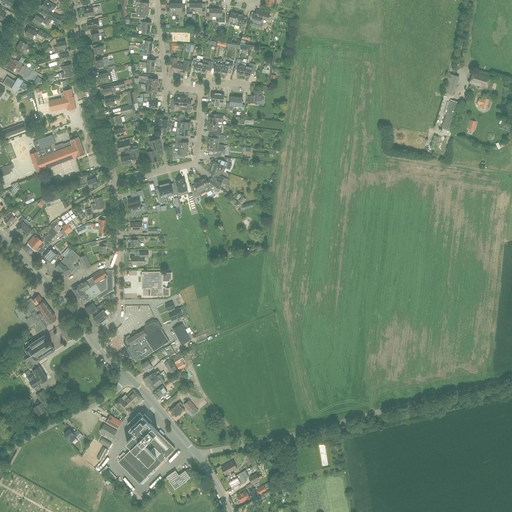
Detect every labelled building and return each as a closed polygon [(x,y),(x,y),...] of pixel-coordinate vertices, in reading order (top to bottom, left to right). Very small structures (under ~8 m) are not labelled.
[(149,3),(146,3),(146,0),(136,0),(136,8),(148,9),(149,3)] [(60,16),(49,10),(51,7),(54,9),(56,6),(47,1),(46,2),(44,1),(40,7),(43,9),(40,13),(45,16),(58,23),(66,21),(64,15),(60,16)] [(175,16),(176,3),(170,3),(170,7),(166,7),(166,14),(172,14),(172,16),(175,16)] [(182,3),(176,3),(175,16),(176,16),(176,11),(179,11),(179,15),(185,15),(185,8),(182,8),(182,3)] [(195,11),(196,3),(189,3),(189,7),(186,7),(186,14),(192,14),(192,11),(195,11)] [(202,3),(196,3),(195,11),(199,11),(199,14),(205,14),(205,8),(202,8),(202,3)] [(96,7),(92,8),(84,10),(85,17),(94,15),(94,18),(102,16),(101,13),(100,6),(96,7)] [(148,15),(148,9),(136,8),(137,8),(136,13),(131,13),(131,17),(141,18),(141,14),(148,15)] [(215,16),(216,8),(209,8),(209,13),(206,13),(206,19),(212,20),(212,16),(215,16)] [(222,9),(216,8),(215,16),(219,16),(219,20),(225,20),(225,13),(222,13),(222,9)] [(251,21),(252,21),(251,23),(252,23),(254,24),(255,24),(255,22),(260,23),(262,18),(268,19),(269,13),(256,10),(255,14),(252,13),(251,21)] [(235,23),(237,13),(231,12),(229,18),(225,17),(225,22),(228,23),(229,21),(235,23)] [(246,19),(242,19),(243,15),(237,13),(235,23),(234,25),(238,26),(239,25),(239,24),(241,24),(240,29),(243,30),(246,19)] [(48,25),(51,20),(46,18),(45,21),(43,20),(36,15),(32,21),(40,25),(42,22),(48,25)] [(87,23),(88,29),(99,26),(98,20),(87,23)] [(37,33),(36,32),(28,28),(25,34),(32,38),(34,34),(37,36),(36,37),(41,40),(45,34),(39,30),(37,33)] [(99,40),(98,36),(98,33),(91,35),(92,42),(99,40)] [(35,46),(33,45),(28,42),(27,44),(21,41),(16,48),(22,52),(24,49),(30,53),(32,49),(31,49),(32,49),(33,50),(35,46)] [(54,47),(54,51),(55,54),(64,51),(63,48),(66,48),(65,41),(56,43),(57,47),(54,47)] [(94,48),(95,54),(103,53),(102,49),(104,49),(103,46),(99,47),(98,44),(92,45),(93,48),(94,48)] [(46,53),(51,49),(47,45),(43,49),(46,53)] [(152,53),(152,47),(139,46),(139,48),(144,49),(144,52),(140,52),(140,55),(148,56),(149,53),(152,53)] [(61,61),(69,59),(68,53),(59,55),(60,59),(56,60),(57,63),(61,62),(61,61)] [(103,63),(108,61),(109,61),(108,57),(101,58),(102,59),(96,61),(97,68),(104,66),(103,63)] [(171,57),(169,63),(168,68),(172,68),(171,71),(177,73),(180,64),(176,63),(177,60),(174,59),(174,58),(171,57)] [(193,57),(191,64),(190,68),(194,68),(193,71),(200,72),(203,60),(202,60),(202,63),(199,62),(200,59),(193,57)] [(13,72),(13,71),(15,72),(17,69),(18,70),(17,71),(20,73),(24,67),(21,65),(20,67),(16,65),(18,63),(10,59),(5,67),(13,72)] [(220,73),(222,64),(223,61),(221,60),(221,59),(220,59),(219,59),(218,59),(217,59),(216,59),(213,59),(212,62),(211,65),(215,66),(213,72),(215,72),(214,73),(219,74),(219,73),(220,73)] [(237,74),(243,75),(245,66),(246,63),(242,62),(243,60),(237,59),(234,69),(237,70),(237,74)] [(190,61),(187,61),(184,60),(183,64),(180,64),(177,73),(184,74),(185,67),(189,68),(190,61)] [(211,69),(211,65),(212,62),(203,60),(200,72),(206,74),(207,68),(211,69)] [(226,75),(227,73),(230,73),(232,63),(226,61),(225,65),(222,64),(220,73),(226,75)] [(256,64),(252,63),(250,63),(249,67),(245,66),(243,75),(249,77),(251,71),(254,71),(256,64)] [(116,80),(115,74),(113,68),(114,68),(108,69),(109,70),(108,70),(109,72),(107,73),(107,72),(99,74),(101,82),(109,80),(109,82),(116,80)] [(73,75),(72,69),(64,71),(64,72),(60,73),(62,78),(73,75)] [(469,83),(487,88),(490,77),(473,72),(469,83)] [(453,96),(459,76),(449,73),(443,93),(453,96)] [(158,79),(152,79),(153,75),(140,74),(140,77),(148,78),(148,81),(147,80),(146,81),(146,84),(145,84),(157,86),(158,79)] [(7,76),(3,83),(16,91),(23,80),(17,77),(15,81),(7,76)] [(25,93),(31,90),(29,84),(22,86),(25,93)] [(115,93),(114,89),(113,86),(105,88),(105,89),(102,90),(104,95),(115,93)] [(63,91),(63,93),(60,93),(62,98),(49,101),(51,111),(67,108),(67,110),(76,108),(71,89),(63,91)] [(135,90),(127,91),(129,104),(137,103),(135,90)] [(254,90),(253,95),(251,95),(251,96),(248,96),(247,104),(250,104),(250,102),(255,103),(255,102),(256,102),(257,103),(259,103),(261,102),(264,100),(264,98),(262,95),(262,92),(262,91),(260,91),(254,90)] [(114,101),(118,100),(116,95),(112,96),(112,98),(105,100),(106,103),(105,103),(105,105),(106,106),(106,105),(107,106),(114,104),(114,101)] [(180,107),(181,97),(175,96),(174,104),(171,104),(170,110),(174,110),(174,106),(180,107)] [(235,106),(236,97),(230,96),(229,103),(226,103),(225,109),(232,109),(232,106),(235,106)] [(150,100),(150,97),(143,97),(142,101),(149,102),(149,107),(157,108),(157,101),(150,100)] [(191,100),(188,100),(188,98),(181,97),(180,107),(181,107),(180,109),(186,110),(186,112),(190,112),(191,100)] [(242,98),(236,97),(235,106),(238,106),(238,108),(241,109),(240,110),(244,111),(244,105),(241,104),(242,98)] [(481,106),(486,108),(488,99),(484,98),(483,99),(479,98),(477,104),(482,105),(481,106)] [(452,132),(461,103),(451,100),(442,129),(452,132)] [(122,115),(136,112),(134,104),(120,107),(122,115)] [(167,119),(163,119),(163,115),(156,114),(155,124),(163,125),(163,127),(166,127),(167,119)] [(222,120),(222,115),(212,114),(212,117),(208,117),(208,123),(217,124),(222,125),(223,120),(222,120)] [(122,122),(120,116),(116,117),(116,116),(111,118),(111,120),(110,121),(111,125),(112,124),(112,125),(122,122)] [(177,121),(177,127),(189,129),(190,122),(184,122),(184,118),(177,118),(177,121)] [(220,135),(221,128),(217,128),(217,124),(208,123),(207,130),(215,131),(214,134),(215,134),(220,135)] [(22,124),(3,131),(5,137),(25,129),(22,124)] [(189,135),(189,129),(177,127),(176,134),(175,137),(182,138),(183,135),(189,135)] [(123,131),(125,130),(124,128),(122,128),(114,130),(116,137),(124,135),(123,131)] [(71,141),(63,144),(63,143),(55,146),(54,143),(55,143),(52,134),(38,140),(33,142),(36,151),(29,154),(36,171),(76,156),(76,157),(84,154),(78,137),(70,140),(71,141)] [(224,135),(222,135),(220,135),(215,134),(214,137),(208,137),(208,143),(217,144),(217,141),(221,142),(224,142),(224,135)] [(182,141),(182,138),(175,137),(175,141),(174,147),(187,149),(188,142),(182,141)] [(149,141),(152,151),(156,150),(156,153),(162,152),(159,139),(149,141)] [(138,150),(137,145),(130,146),(129,141),(117,144),(119,152),(125,150),(125,153),(138,150)] [(223,145),(217,144),(208,143),(207,150),(213,150),(213,154),(220,154),(220,151),(223,149),(223,145)] [(187,155),(187,149),(174,147),(174,151),(173,157),(180,158),(181,154),(187,155)] [(158,160),(156,153),(156,150),(152,151),(147,152),(150,163),(158,160)] [(140,159),(139,154),(138,151),(128,153),(129,156),(121,158),(122,165),(130,163),(130,160),(132,160),(132,161),(136,160),(136,159),(140,159)] [(223,160),(220,159),(218,158),(216,162),(213,161),(213,162),(212,161),(211,162),(210,164),(210,165),(211,165),(211,167),(221,170),(226,172),(227,168),(225,168),(227,162),(229,163),(231,158),(224,157),(223,160)] [(13,167),(0,169),(0,170),(1,176),(14,173),(13,167)] [(219,176),(221,170),(211,167),(209,172),(212,174),(211,178),(215,180),(215,181),(221,183),(223,179),(217,176),(217,175),(219,176)] [(210,178),(206,180),(205,177),(199,180),(205,192),(206,192),(213,189),(218,192),(221,188),(210,178)] [(95,178),(88,181),(87,181),(90,188),(98,184),(95,178)] [(184,179),(176,181),(179,192),(184,191),(185,195),(188,194),(184,179)] [(205,192),(199,180),(193,183),(194,185),(191,187),(192,191),(194,198),(200,195),(205,192)] [(170,182),(164,184),(167,197),(176,195),(175,188),(172,189),(170,182)] [(160,192),(157,193),(160,204),(165,202),(163,195),(166,195),(167,197),(164,184),(158,186),(160,192)] [(142,196),(141,191),(131,193),(132,198),(128,199),(129,204),(128,205),(140,202),(139,196),(142,196)] [(61,201),(58,194),(44,199),(46,207),(61,201)] [(97,210),(104,208),(101,197),(94,199),(95,203),(91,204),(93,210),(97,209),(97,210)] [(140,202),(128,205),(130,211),(134,209),(135,214),(145,211),(144,206),(141,207),(140,202)] [(253,202),(243,206),(245,211),(255,207),(253,202)] [(4,220),(4,221),(9,225),(15,218),(10,214),(11,213),(8,210),(3,215),(6,218),(4,220)] [(107,226),(107,220),(107,216),(102,216),(102,220),(99,219),(99,226),(96,226),(96,223),(87,223),(82,226),(107,226)] [(16,229),(21,233),(27,226),(29,223),(25,220),(25,219),(23,217),(18,221),(21,224),(16,229)] [(35,234),(28,242),(37,251),(38,252),(39,251),(41,253),(52,241),(50,240),(57,233),(53,228),(57,223),(55,222),(46,228),(38,233),(36,235),(35,234)] [(69,222),(62,227),(67,234),(68,235),(73,232),(72,230),(70,226),(72,225),(69,222)] [(54,228),(59,232),(63,229),(58,224),(54,228)] [(31,230),(27,226),(21,233),(25,237),(30,232),(32,234),(37,230),(34,227),(31,230)] [(107,232),(107,226),(82,226),(76,229),(78,234),(83,232),(87,230),(87,232),(93,232),(93,228),(95,229),(99,229),(99,232),(107,232)] [(140,246),(140,241),(144,241),(144,236),(138,236),(138,239),(131,239),(131,246),(138,246),(140,246)] [(79,256),(71,250),(74,247),(71,245),(68,246),(61,254),(64,257),(55,267),(64,275),(69,270),(72,272),(76,267),(72,264),(79,256)] [(58,253),(57,254),(51,248),(43,256),(49,262),(54,257),(57,259),(61,255),(58,253)] [(148,257),(148,253),(151,253),(151,250),(148,250),(148,252),(140,252),(140,256),(131,257),(131,264),(144,264),(144,257),(148,257)] [(84,269),(90,266),(85,255),(79,258),(84,269)] [(106,270),(104,271),(103,269),(93,275),(92,276),(86,280),(80,284),(73,289),(79,298),(79,297),(84,304),(96,296),(98,299),(113,290),(112,270),(106,270)] [(152,295),(163,295),(162,273),(159,273),(159,271),(142,272),(142,274),(140,274),(140,282),(142,282),(142,286),(144,287),(150,287),(150,291),(151,291),(152,291),(152,295)] [(54,316),(43,301),(38,295),(32,299),(31,298),(24,303),(28,307),(28,308),(24,311),(28,318),(26,320),(31,327),(32,326),(37,333),(43,328),(44,330),(47,328),(46,327),(50,324),(56,320),(54,317),(54,316)] [(168,311),(168,312),(174,309),(173,308),(174,308),(172,302),(165,305),(168,311)] [(100,309),(105,305),(103,303),(98,306),(96,308),(92,303),(85,307),(89,314),(93,312),(94,314),(96,311),(95,310),(96,309),(97,310),(99,308),(100,309)] [(111,307),(107,308),(105,305),(100,309),(99,308),(97,310),(96,309),(95,310),(96,311),(94,314),(96,316),(93,318),(98,325),(104,319),(104,318),(106,316),(107,317),(108,318),(111,314),(111,307)] [(178,308),(174,310),(174,309),(168,312),(169,312),(168,313),(171,320),(182,316),(178,308)] [(138,333),(130,338),(129,335),(127,336),(125,341),(128,345),(130,344),(130,345),(128,346),(128,348),(131,353),(130,355),(131,358),(132,357),(134,358),(136,362),(140,360),(169,341),(156,321),(153,321),(149,323),(148,327),(138,333)] [(172,329),(181,345),(189,340),(181,324),(172,329)] [(38,362),(37,360),(38,360),(39,360),(43,358),(43,359),(44,358),(43,358),(47,355),(47,356),(48,356),(47,355),(51,353),(51,354),(52,353),(51,353),(54,351),(55,350),(54,350),(54,348),(51,346),(52,345),(51,344),(49,340),(47,341),(47,340),(47,337),(44,335),(41,337),(41,336),(40,336),(41,337),(37,339),(36,339),(37,339),(33,342),(33,341),(32,341),(31,339),(25,344),(26,346),(25,347),(26,348),(24,349),(24,348),(24,349),(26,352),(23,354),(23,355),(22,357),(22,358),(23,357),(24,360),(24,361),(25,361),(28,360),(28,361),(25,363),(29,369),(31,368),(34,372),(31,374),(28,371),(25,373),(27,376),(36,391),(40,388),(38,385),(47,379),(39,366),(36,363),(38,362)] [(185,362),(180,353),(173,357),(174,357),(172,358),(180,371),(182,374),(185,372),(183,368),(182,369),(180,365),(185,362)] [(191,356),(190,357),(192,360),(194,358),(199,363),(202,359),(196,353),(193,357),(191,356)] [(149,363),(155,360),(153,357),(141,365),(144,370),(151,366),(149,363)] [(168,369),(173,365),(170,359),(168,357),(163,360),(164,363),(168,369)] [(178,372),(173,365),(168,369),(170,373),(166,376),(167,376),(164,378),(167,382),(169,380),(168,379),(178,372)] [(147,383),(159,374),(161,373),(158,370),(155,373),(154,371),(148,376),(143,379),(147,383)] [(164,381),(159,374),(147,383),(152,390),(164,381)] [(158,400),(167,393),(162,386),(152,393),(158,400)] [(133,389),(126,396),(125,395),(121,399),(121,398),(115,403),(127,415),(132,410),(131,409),(142,399),(133,389)] [(183,404),(190,412),(191,411),(193,414),(198,410),(189,400),(183,404)] [(185,411),(181,407),(183,405),(180,401),(178,403),(179,403),(169,411),(176,419),(185,411)] [(46,411),(41,403),(40,402),(35,404),(36,406),(32,409),(37,417),(46,411)] [(107,418),(102,415),(103,414),(98,411),(95,416),(105,422),(107,418)] [(174,448),(149,423),(151,421),(144,414),(142,415),(139,412),(127,424),(130,427),(128,429),(134,434),(126,442),(132,448),(122,457),(118,461),(140,483),(174,448)] [(110,415),(106,423),(117,429),(122,422),(110,415)] [(112,439),(117,431),(104,424),(99,431),(112,439)] [(77,431),(74,434),(69,429),(64,434),(68,440),(69,439),(71,443),(75,440),(74,439),(76,437),(79,440),(82,436),(77,431)] [(102,438),(99,443),(109,448),(111,443),(102,438)] [(102,460),(108,450),(103,447),(97,457),(102,460)] [(252,454),(248,456),(252,463),(251,463),(252,466),(257,464),(252,454)] [(232,461),(222,467),(226,474),(237,468),(232,461)] [(175,471),(170,474),(166,477),(171,483),(174,480),(178,486),(190,478),(185,471),(178,475),(175,471)] [(246,479),(242,478),(239,473),(235,476),(233,473),(226,477),(226,478),(227,477),(229,481),(228,481),(232,488),(240,483),(242,484),(243,482),(245,482),(246,479)] [(256,473),(248,478),(252,484),(260,479),(256,473)] [(264,485),(257,489),(260,495),(267,490),(264,485)] [(240,502),(249,497),(245,491),(237,496),(240,502)]
